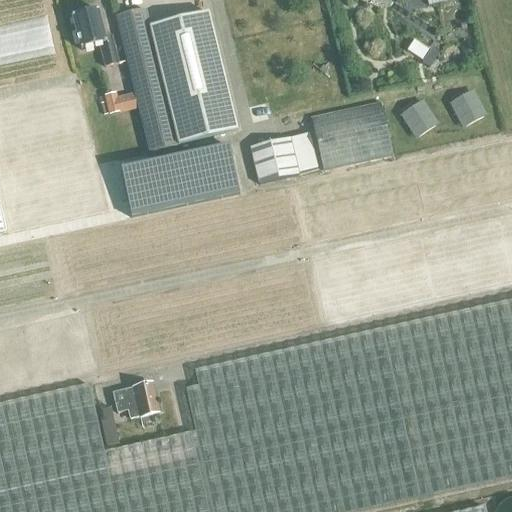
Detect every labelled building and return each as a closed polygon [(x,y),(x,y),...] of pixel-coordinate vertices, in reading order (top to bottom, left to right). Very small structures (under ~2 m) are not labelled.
[(99,46),(104,67),(105,68),(118,65),(111,37),(104,39),(97,11),(72,17),(80,51),(99,46)] [(150,28),(146,11),(116,18),(127,63),(135,95),(138,109),(148,149),(150,155),(182,146),(237,133),(234,119),(208,14),(150,28)] [(474,91),(450,104),(464,129),(488,116),(474,91)] [(116,95),(105,97),(109,116),(138,109),(135,95),(117,99),(116,95)] [(401,116),(416,139),(439,125),(424,101),(401,116)] [(384,104),(314,115),(322,168),(392,158),(384,104)] [(317,170),(308,135),(289,140),(250,149),(259,186),(298,177),(297,175),(317,170)] [(131,166),(142,214),(250,190),(239,142),(131,166)] [(511,301),(382,331),(194,372),(197,388),(185,390),(194,433),(178,437),(104,454),(89,386),(0,405),(0,511),(361,511),(432,497),(511,478),(511,301)] [(158,414),(151,385),(132,389),(132,390),(112,395),(117,415),(128,412),(130,420),(139,418),(139,419),(158,414)] [(511,511),(511,504),(504,503),(502,511),(511,511)]
